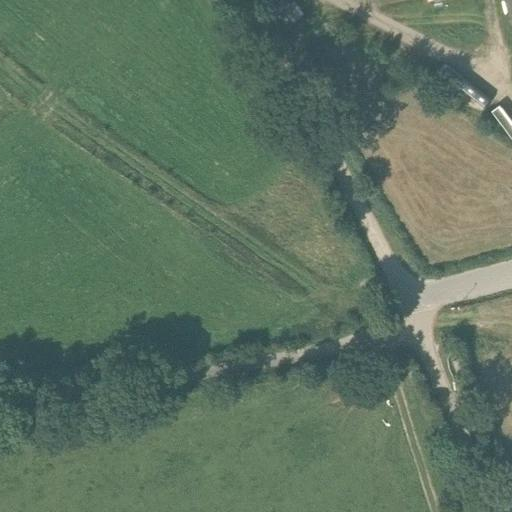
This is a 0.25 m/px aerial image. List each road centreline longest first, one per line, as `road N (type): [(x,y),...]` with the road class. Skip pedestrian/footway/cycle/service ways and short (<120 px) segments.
road 1 (residential): [(416,307),(372,337),(228,372),(125,386),(0,387)]
road 2 (track): [(416,307),(231,0)]
road 3 (residential): [(497,511),(426,355),(416,307)]
road 4 (track): [(511,122),(403,39),(335,0)]
